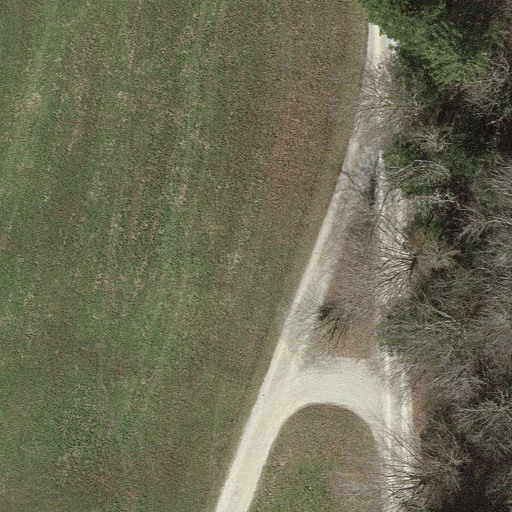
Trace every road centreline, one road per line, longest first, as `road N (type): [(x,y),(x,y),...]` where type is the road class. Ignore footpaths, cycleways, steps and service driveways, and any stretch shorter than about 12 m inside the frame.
road 1 (track): [(244,511),(296,374),(388,75)]
road 2 (track): [(406,511),(388,75)]
